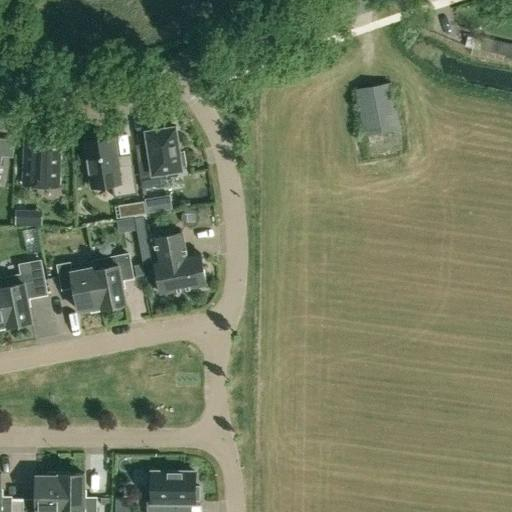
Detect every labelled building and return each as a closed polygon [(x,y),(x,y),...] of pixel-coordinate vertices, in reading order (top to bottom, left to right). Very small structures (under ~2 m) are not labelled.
[(400,128),(391,83),(356,90),(365,135),(400,128)] [(186,166),(184,151),(180,152),(176,126),(146,131),(148,143),(151,160),(139,162),(143,188),(164,184),(162,172),(183,169),(182,166),(186,166)] [(97,140),(85,142),(92,188),(112,185),(114,197),(138,193),(133,165),(119,167),(115,137),(111,138),(110,134),(96,136),(97,140)] [(59,186),(61,136),(26,135),(24,185),(59,186)] [(145,198),(147,213),(158,211),(155,197),(145,198)] [(135,202),(137,215),(146,214),(144,201),(135,202)] [(31,209),(31,226),(41,226),(42,210),(31,209)] [(188,226),(190,227),(193,226),(194,225),(195,225),(196,224),(197,224),(197,223),(198,222),(198,221),(198,220),(198,219),(198,218),(198,216),(198,215),(198,214),(198,213),(197,212),(196,211),(195,210),(194,210),(193,210),(192,209),(191,209),(190,209),(189,209),(188,209),(187,209),(186,209),(184,210),(183,210),(182,211),(182,212),(182,213),(182,214),(181,215),(181,216),(181,217),(181,218),(181,219),(181,220),(181,221),(182,221),(182,222),(182,223),(183,223),(183,224),(184,224),(185,225),(186,225),(186,226),(187,226),(188,226)] [(161,293),(207,285),(201,253),(187,256),(182,232),(155,238),(159,261),(155,262),(161,293)] [(93,260),(94,267),(102,308),(127,304),(122,279),(133,277),(129,254),(93,260)] [(19,264),(21,274),(0,278),(9,326),(32,322),(28,298),(39,295),(48,293),(41,259),(19,264)] [(70,263),(58,265),(62,289),(74,286),(79,311),(91,308),(91,310),(102,308),(94,267),(72,271),(70,263)] [(134,265),(136,276),(145,275),(143,263),(134,265)] [(0,327),(9,326),(0,278),(0,327)] [(0,511),(12,511),(12,497),(1,497),(1,473),(0,472),(0,511)] [(196,472),(152,472),(151,502),(148,502),(147,511),(178,511),(179,503),(195,503),(195,500),(199,500),(199,486),(195,486),(196,472)] [(61,511),(61,510),(61,473),(49,473),(49,475),(36,475),(36,500),(24,500),(24,511),(47,511),(61,511)] [(84,498),(85,473),(61,473),(61,510),(72,510),(72,511),(96,511),(96,498),(84,498)]
